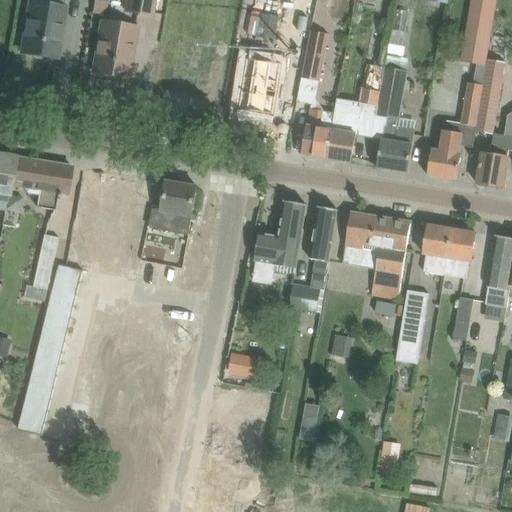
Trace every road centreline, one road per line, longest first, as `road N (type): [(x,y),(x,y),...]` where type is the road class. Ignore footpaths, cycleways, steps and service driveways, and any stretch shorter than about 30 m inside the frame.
road 1 (unclassified): [(177,511),(239,166)]
road 2 (tertiary): [(239,166),(511,210)]
road 3 (tertiary): [(0,129),(239,166)]
